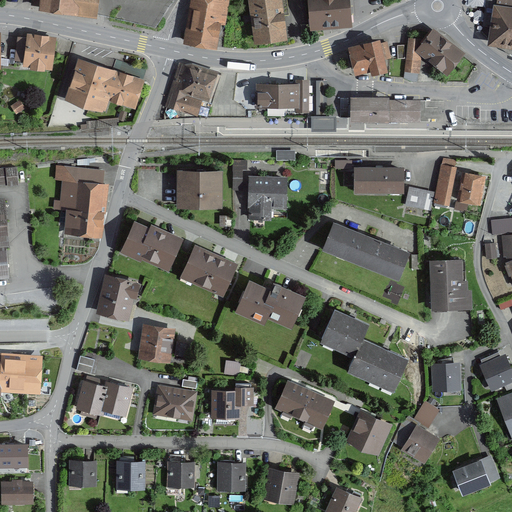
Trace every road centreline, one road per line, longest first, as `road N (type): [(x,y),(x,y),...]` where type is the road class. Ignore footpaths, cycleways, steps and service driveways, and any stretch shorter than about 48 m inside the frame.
road 1 (residential): [(120,194),(431,333)]
road 2 (residential): [(51,443),(207,445),(323,465)]
road 3 (secondary): [(169,50),(248,61),(291,57),(422,10)]
road 4 (residential): [(502,154),(478,267),(511,340)]
road 5 (secondary): [(0,14),(169,50)]
road 6 (residential): [(120,194),(73,339)]
road 7 (residential): [(169,50),(120,194)]
